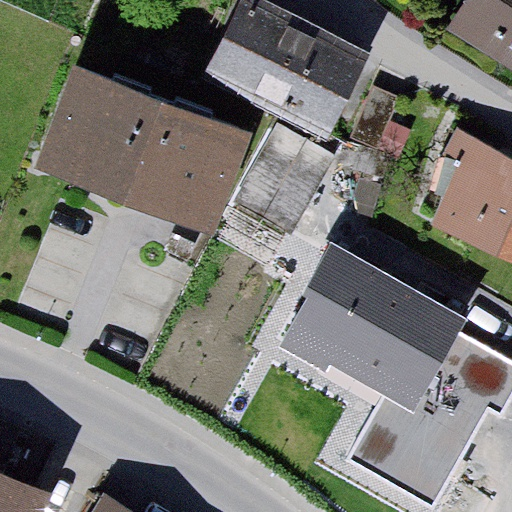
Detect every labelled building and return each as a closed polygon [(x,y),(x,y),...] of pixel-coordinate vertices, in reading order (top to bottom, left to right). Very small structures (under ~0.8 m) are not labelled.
[(363,50),(259,0),(242,0),(209,69),(326,126),(363,50)] [(511,0),(460,0),(440,33),(511,78),(511,0)] [(218,140),(59,80),(23,173),(182,234),(218,140)] [(511,167),(450,137),(406,227),(507,277),(511,267),(511,167)] [(454,319),(321,247),(273,334),(405,405),(371,466),(425,495),(498,362),(446,334),(454,319)] [(511,269),(497,298),(511,306),(511,269)] [(0,511),(18,511),(24,497),(0,487),(0,511)]
